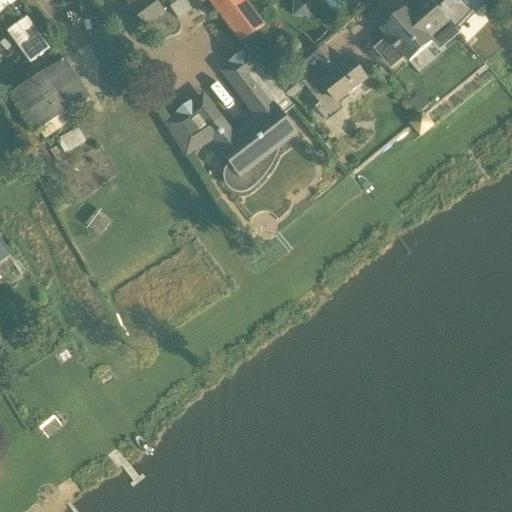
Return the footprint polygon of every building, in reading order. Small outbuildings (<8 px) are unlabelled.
[(156,0),(128,0),(126,2),(145,27),(166,13),(156,0)] [(206,3),(203,0),(164,0),(179,21),(206,3)] [(241,0),(207,0),(242,46),(264,29),(241,0)] [(382,32),(390,41),(377,52),(392,68),(404,58),(410,64),(445,34),(442,30),(449,24),(441,15),(427,0),(416,10),(417,12),(410,18),(405,13),(382,32)] [(447,0),(438,9),(455,31),(457,29),(459,32),(460,31),(458,29),(472,14),(468,10),(478,0),(479,0),(486,6),(488,4),(493,5),(498,0),(497,0),(447,0)] [(27,18),(7,31),(28,63),(48,50),(27,18)] [(342,71),(334,60),(324,47),(312,56),(291,77),(299,88),(304,83),(320,104),(329,97),(336,106),(366,83),(351,64),(342,71)] [(297,136),(282,118),(275,108),(287,99),(278,88),(249,54),(223,74),(244,102),(258,119),(234,138),(221,120),(203,96),(193,104),(192,103),(176,115),(177,116),(166,125),(186,159),(214,142),(220,149),(218,150),(230,165),(232,168),(230,171),(228,173),(227,176),(227,180),(228,183),(229,186),(231,189),(233,191),(236,192),(239,193),(243,193),(246,192),(249,191),(251,189),(253,186),(255,183),(255,180),(255,177),(254,174),(252,171),(272,155),(280,149),(297,136)] [(67,61),(9,98),(33,136),(91,99),(67,61)] [(289,101),(301,91),(299,88),(291,77),(278,87),(289,101)] [(78,130),(57,142),(64,154),(85,143),(78,130)] [(97,211),(85,226),(93,233),(106,218),(97,211)]
